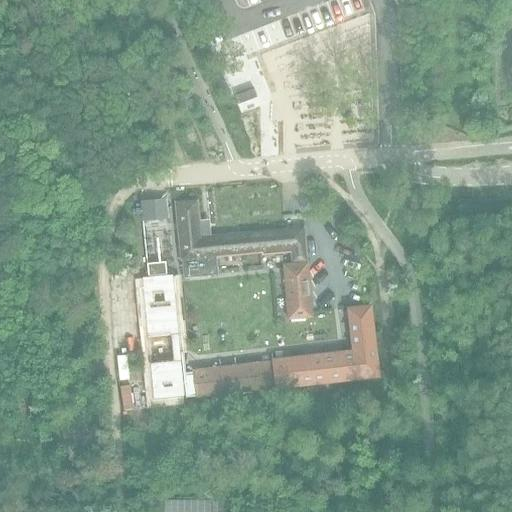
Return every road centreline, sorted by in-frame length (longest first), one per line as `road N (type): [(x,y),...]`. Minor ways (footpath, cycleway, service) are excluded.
road 1 (unclassified): [(349,159),(162,176),(98,121),(21,0)]
road 2 (unclassified): [(349,159),(393,156),(416,174),(511,173)]
